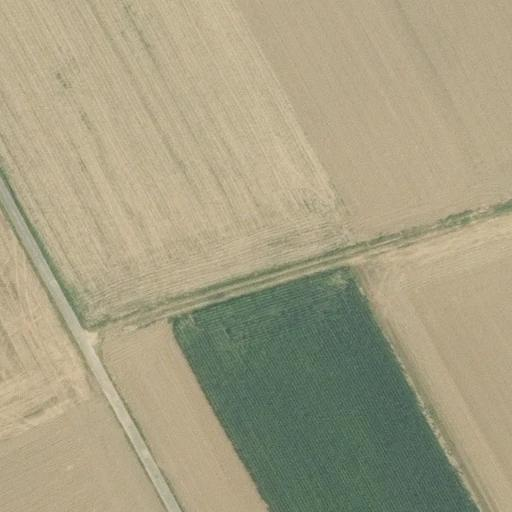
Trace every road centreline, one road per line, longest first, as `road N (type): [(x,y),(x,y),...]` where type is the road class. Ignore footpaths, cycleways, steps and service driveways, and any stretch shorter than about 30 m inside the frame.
road 1 (track): [(511,222),(93,356)]
road 2 (track): [(178,511),(0,181)]
